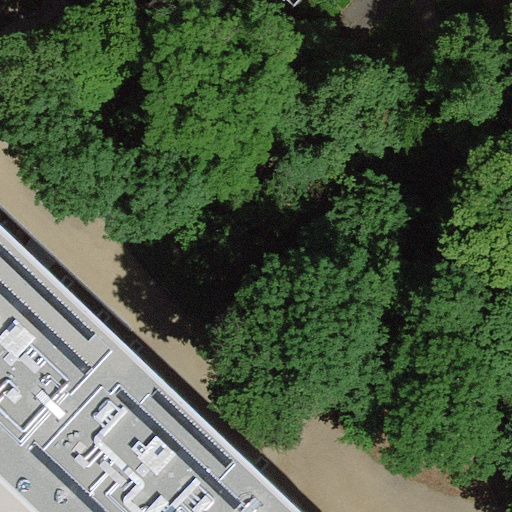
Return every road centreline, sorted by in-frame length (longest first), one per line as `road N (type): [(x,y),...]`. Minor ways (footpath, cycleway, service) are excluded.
road 1 (track): [(412,296),(98,0)]
road 2 (residential): [(511,390),(412,296)]
